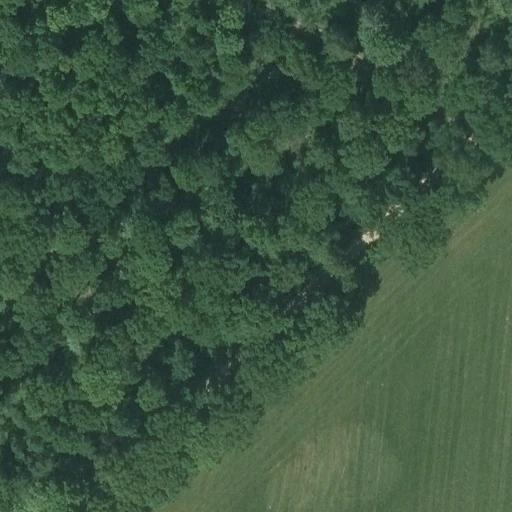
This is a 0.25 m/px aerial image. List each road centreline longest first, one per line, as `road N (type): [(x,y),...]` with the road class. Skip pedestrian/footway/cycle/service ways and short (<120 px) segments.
road 1 (track): [(501,112),(66,511)]
road 2 (track): [(268,0),(472,139)]
